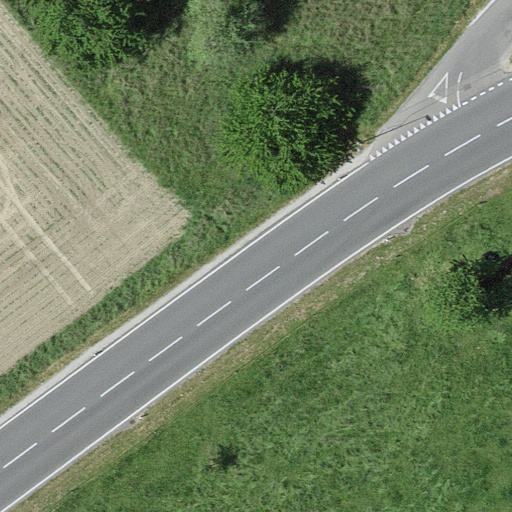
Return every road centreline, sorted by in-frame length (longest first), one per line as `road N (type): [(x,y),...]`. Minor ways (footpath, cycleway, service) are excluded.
road 1 (secondary): [(465,141),(0,470)]
road 2 (residential): [(511,18),(462,70),(465,141)]
